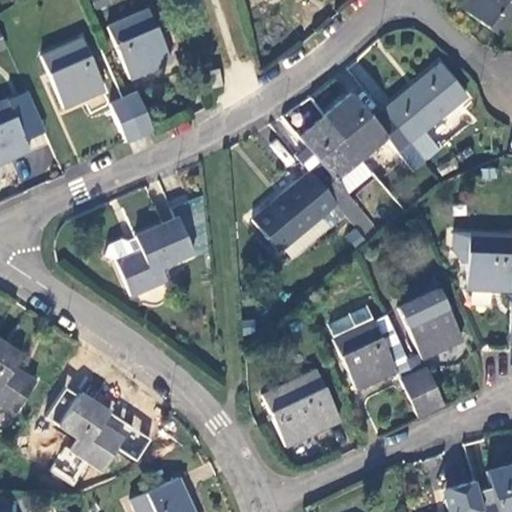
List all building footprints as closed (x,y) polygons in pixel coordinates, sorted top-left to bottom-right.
[(500,37),(511,18),(511,0),(458,0),(455,5),(500,37)] [(170,61),(147,8),(106,26),(129,78),(170,61)] [(102,90),(80,38),(39,55),(61,107),(102,90)] [(439,62),(381,110),(424,161),(439,149),(424,130),(466,95),(439,62)] [(216,71),(205,73),(208,90),(219,88),(216,71)] [(120,97),(137,136),(152,130),(135,90),(120,97)] [(348,91),(322,114),(372,172),(386,161),(373,146),(384,136),(414,169),(424,161),(381,110),(370,118),(348,91)] [(124,141),(137,136),(120,97),(108,103),(124,141)] [(0,161),(27,150),(5,99),(0,100),(0,161)] [(319,161),(307,171),(336,204),(345,215),(366,240),(379,228),(350,193),(373,174),(372,172),(322,114),(297,135),(305,145),(319,161)] [(305,145),(293,154),(307,171),(319,161),(305,145)] [(336,204),(307,171),(251,218),(278,252),(283,249),(336,204)] [(399,211),(393,203),(386,209),(387,211),(383,214),(387,219),(391,216),(392,217),(399,211)] [(293,260),(345,215),(336,204),(283,249),(293,260)] [(138,249),(112,261),(128,296),(165,279),(159,265),(191,250),(175,216),(132,236),(133,239),(138,249)] [(509,291),(510,288),(511,234),(467,232),(466,289),(509,291)] [(364,241),(357,233),(348,240),(354,249),(364,241)] [(102,257),(112,261),(138,249),(133,239),(125,242),(120,240),(106,247),(102,257)] [(462,339),(438,288),(397,307),(421,358),(462,339)] [(396,370),(372,320),(331,339),(355,389),(396,370)] [(23,355),(0,340),(0,404),(15,414),(36,381),(15,368),(23,355)] [(411,372),(428,410),(442,404),(425,366),(421,368),(414,353),(404,358),(411,372)] [(339,419),(316,369),(260,395),(283,445),(339,419)] [(416,416),(428,410),(411,372),(399,379),(416,416)] [(81,393),(60,426),(78,438),(71,450),(74,452),(103,471),(124,439),(104,425),(111,412),(81,393)] [(78,438),(60,426),(51,438),(71,451),(71,450),(78,438)] [(94,484),(103,471),(74,452),(66,465),(94,484)] [(511,511),(511,463),(486,471),(490,486),(495,505),(481,508),(482,511),(511,511)] [(195,511),(179,478),(130,502),(135,511),(195,511)] [(476,490),(474,481),(460,486),(462,493),(444,498),(448,511),(482,511),(481,508),(476,490)] [(490,486),(476,490),(481,508),(495,505),(490,486)]
